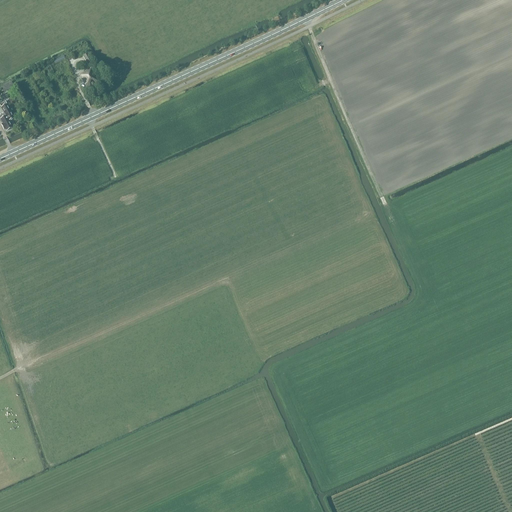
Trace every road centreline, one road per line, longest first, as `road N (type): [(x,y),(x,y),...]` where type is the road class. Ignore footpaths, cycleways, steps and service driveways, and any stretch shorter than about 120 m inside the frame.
road 1 (secondary): [(0,159),(343,0)]
road 2 (track): [(390,216),(305,18)]
